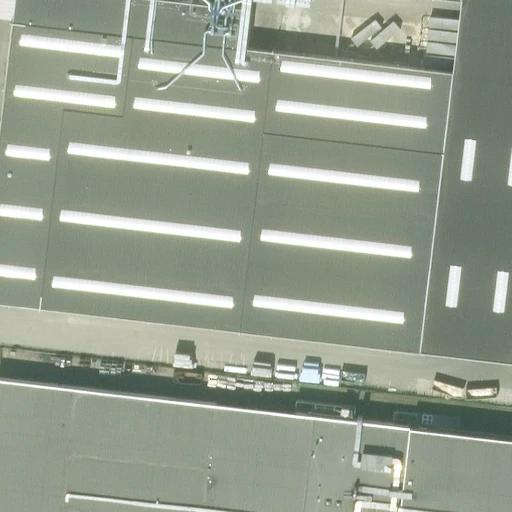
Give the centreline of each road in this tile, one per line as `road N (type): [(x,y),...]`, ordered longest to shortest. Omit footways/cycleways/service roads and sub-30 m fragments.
road 1 (unknown): [(0,313),(467,372)]
road 2 (unknown): [(467,372),(511,0)]
road 3 (unknown): [(315,0),(466,20)]
